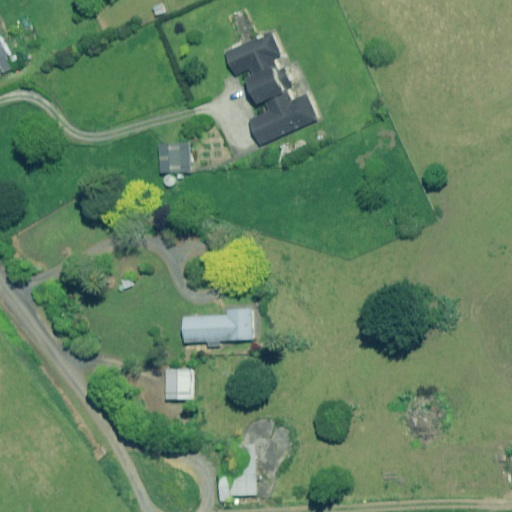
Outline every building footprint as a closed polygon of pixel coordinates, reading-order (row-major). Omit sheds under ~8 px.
[(14,69),(0,35),(0,66),(3,73),(14,69)] [(256,117),(247,120),(251,130),(258,149),(321,126),(309,95),(290,102),(285,88),(294,85),(289,69),(279,72),(274,58),(281,56),(273,35),(226,52),(235,76),(252,70),(254,75),(247,78),(259,111),(254,112),(256,117)] [(192,174),(191,143),(160,144),(160,175),(192,174)] [(255,340),(254,310),(230,310),(230,316),(185,318),(185,343),(210,342),(210,347),(223,347),(223,341),(255,340)] [(193,371),(167,370),(166,399),(192,400),(193,371)] [(221,474),(221,503),(236,502),(236,496),(258,496),(257,453),(232,454),(233,474),(221,474)]
